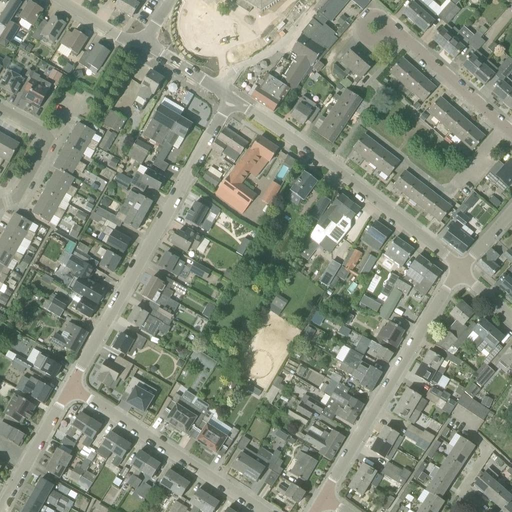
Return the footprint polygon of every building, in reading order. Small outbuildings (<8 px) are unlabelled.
[(11,21),(16,12),(22,3),(16,0),(12,0),(2,15),(11,21)] [(119,0),(116,7),(125,12),(124,13),(132,18),(133,17),(143,0),(119,0)] [(238,0),(236,5),(249,13),(253,7),(262,13),(265,11),(270,8),(280,0),(238,0)] [(320,62),(350,25),(346,22),(336,34),(325,25),(329,20),(330,21),(347,0),(329,0),(302,33),(303,34),(291,53),(294,55),(286,66),(279,61),(271,72),(273,73),(271,78),(267,75),(263,82),(260,81),(258,85),(260,86),(259,87),(251,99),(271,111),(278,100),(282,102),(290,90),(291,90),(294,92),(298,86),(311,66),(315,68),(320,62)] [(403,14),(414,23),(428,7),(419,0),(418,0),(415,4),(413,3),(403,14)] [(20,18),(33,26),(43,10),(31,2),(20,18)] [(442,21),(456,6),(451,2),(438,16),(437,17),(442,21)] [(456,6),(442,21),(447,25),(460,10),(456,6)] [(428,7),(414,23),(425,33),(434,22),(432,20),(437,15),(428,7)] [(347,19),(342,15),(337,22),(341,26),(347,19)] [(40,25),(32,38),(39,42),(39,41),(43,36),(48,39),(53,42),(54,43),(66,24),(54,17),(49,24),(47,28),(40,25)] [(10,22),(7,28),(1,38),(9,42),(10,42),(19,27),(10,22)] [(443,29),(433,40),(440,47),(444,50),(454,39),(453,38),(448,34),(452,31),(446,25),(443,29)] [(464,36),(460,32),(454,39),(444,50),(455,59),(468,44),(472,48),(481,39),(485,34),(480,29),(470,41),(464,36)] [(68,32),(60,44),(72,51),(71,54),(76,57),(88,38),(76,30),(73,35),(68,32)] [(0,44),(5,48),(9,42),(1,38),(0,39),(0,44)] [(481,39),(472,48),(477,52),(485,43),(481,39)] [(30,44),(26,50),(30,53),(34,47),(30,44)] [(91,66),(98,71),(110,52),(97,44),(90,55),(85,52),(78,63),(89,70),(91,66)] [(497,48),(492,44),(488,48),(493,53),(497,48)] [(351,71),(364,56),(354,48),(341,62),(348,68),(345,72),(347,75),(351,71)] [(373,65),(364,56),(351,71),(358,77),(354,81),(357,84),(373,65)] [(463,67),(474,76),(483,65),(473,56),(463,67)] [(501,66),(498,70),(503,74),(511,63),(511,59),(509,57),(501,66)] [(397,65),(390,73),(396,78),(397,76),(403,81),(414,69),(403,59),(397,65)] [(324,66),(320,62),(315,68),(319,71),(324,66)] [(63,70),(69,74),(74,68),(67,63),(63,70)] [(511,63),(503,74),(507,78),(510,75),(511,72),(511,63)] [(483,65),(474,76),(485,86),(494,75),(484,66),(483,65)] [(31,80),(34,73),(35,72),(29,69),(25,76),(31,80)] [(403,81),(401,83),(407,88),(408,86),(414,91),(425,78),(424,77),(414,69),(403,81)] [(53,70),(49,78),(58,83),(63,75),(53,70)] [(0,86),(16,95),(24,80),(9,71),(0,86)] [(343,71),(337,77),(342,81),(347,75),(344,72),(343,71)] [(155,95),(164,80),(151,72),(142,87),(144,88),(135,102),(144,107),(153,93),(155,95)] [(35,73),(31,80),(26,89),(31,92),(27,99),(37,105),(36,107),(39,109),(49,90),(37,84),(40,77),(35,73)] [(414,91),(412,93),(418,97),(419,96),(425,101),(436,88),(429,82),(425,78),(414,91)] [(500,84),(493,93),(494,95),(503,103),(511,93),(511,82),(507,78),(506,78),(502,82),(500,84)] [(347,90),(352,84),(346,79),(341,85),(347,90)] [(176,107),(184,111),(192,93),(183,89),(176,107)] [(339,101),(355,111),(362,100),(346,90),(341,98),(336,95),(334,97),(339,101)] [(511,93),(503,103),(511,110),(511,93)] [(441,98),(428,112),(434,117),(435,115),(441,120),(452,108),(441,98)] [(296,112),(292,117),(303,125),(307,120),(311,123),(312,124),(321,110),(316,107),(313,111),(304,106),(307,102),(302,99),(294,111),(296,112)] [(347,122),(355,111),(339,101),(334,109),(328,106),(327,108),(332,112),(347,122)] [(413,106),(417,110),(421,106),(417,102),(413,106)] [(181,118),(174,113),(173,114),(171,113),(171,112),(161,106),(152,120),(143,136),(161,146),(170,130),(172,132),(173,132),(181,118)] [(441,120),(439,122),(445,127),(446,125),(452,130),(463,117),(452,108),(441,120)] [(325,123),(340,133),(347,122),(332,112),(326,120),(321,117),(320,119),(325,123)] [(126,120),(115,113),(107,126),(118,132),(126,120)] [(424,113),(419,118),(424,122),(428,117),(424,113)] [(452,130),(450,132),(455,136),(456,136),(457,135),(463,140),(474,127),(472,125),(463,117),(452,130)] [(172,132),(166,143),(173,147),(179,136),(185,139),(189,132),(193,125),(186,121),(185,120),(182,118),(181,118),(173,132),(172,132)] [(78,123),(72,134),(97,148),(99,143),(92,140),(96,133),(78,123)] [(314,127),(312,130),(333,144),(340,133),(325,123),(320,130),(315,127),(314,127)] [(463,140),(461,141),(467,146),(468,145),(474,150),(485,137),(481,133),(474,127),(463,140)] [(222,153),(227,156),(231,149),(229,147),(232,143),(237,136),(226,129),(212,149),(221,155),(222,153)] [(108,152),(117,135),(114,133),(114,134),(110,132),(108,131),(99,147),(108,152)] [(1,134),(0,135),(0,157),(10,139),(1,134)] [(66,145),(83,155),(87,148),(95,152),(96,149),(97,148),(72,134),(68,141),(66,145)] [(365,135),(353,150),(360,155),(360,154),(366,158),(377,144),(365,135)] [(227,156),(235,162),(248,144),(237,136),(232,143),(229,147),(231,149),(227,156)] [(445,140),(451,145),(455,141),(449,136),(445,140)] [(250,148),(230,175),(230,176),(241,184),(249,173),(256,178),(268,162),(269,163),(279,149),(272,144),(271,144),(271,145),(270,144),(270,143),(261,137),(252,150),(250,148)] [(10,139),(0,157),(0,167),(4,160),(10,163),(20,144),(10,139)] [(137,140),(133,147),(147,155),(151,149),(137,140)] [(377,168),(388,153),(377,144),(366,158),(365,159),(371,164),(372,162),(377,167),(377,168)] [(83,155),(66,145),(60,157),(84,170),(87,166),(79,162),(83,155)] [(129,153),(128,156),(129,156),(141,164),(145,158),(147,155),(133,147),(131,151),(129,153)] [(400,162),(388,153),(377,168),(383,173),(384,171),(389,176),(400,162)] [(288,155),(274,178),(283,184),(297,160),(288,155)] [(56,163),(53,168),(57,170),(74,179),(75,178),(72,176),(75,170),(82,174),(83,173),(84,170),(60,157),(56,163)] [(113,158),(109,165),(115,168),(119,161),(113,158)] [(157,158),(153,165),(165,172),(169,165),(157,158)] [(500,179),(509,187),(511,183),(511,160),(505,167),(499,161),(485,177),(495,185),(500,179)] [(57,170),(51,181),(76,194),(78,190),(71,186),(74,179),(57,170)] [(132,181),(130,184),(144,192),(148,185),(159,191),(165,179),(148,170),(147,170),(144,176),(137,172),(137,173),(132,181)] [(406,194),(417,180),(405,171),(401,177),(398,181),(394,186),(400,191),(401,190),(406,194)] [(221,180),(212,175),(207,172),(201,181),(205,184),(215,190),(221,180)] [(291,191),(304,201),(318,182),(305,172),(300,178),(298,177),(292,185),(294,186),(291,191)] [(230,176),(216,194),(222,199),(242,214),(243,214),(243,213),(256,196),(247,189),(241,185),(241,184),(230,176)] [(126,191),(130,185),(127,183),(125,181),(116,177),(113,184),(126,191)] [(418,203),(429,190),(417,180),(406,194),(406,195),(412,200),(413,199),(418,203)] [(45,191),(62,201),(66,194),(74,198),(76,194),(51,181),(45,191)] [(270,206),(281,187),(273,182),(262,201),(270,206)] [(430,212),(440,199),(429,190),(418,203),(417,204),(423,209),(424,208),(430,212)] [(58,208),(62,201),(45,191),(39,202),(63,216),(65,212),(58,208)] [(127,198),(124,205),(127,207),(132,210),(145,217),(152,203),(140,196),(139,196),(131,192),(127,198)] [(470,198),(475,202),(479,198),(473,193),(470,198)] [(317,225),(309,238),(319,245),(326,236),(337,245),(355,223),(352,221),(361,209),(341,194),(317,225)] [(214,204),(197,195),(187,213),(190,215),(187,221),(198,227),(201,221),(204,222),(214,204)] [(311,216),(310,217),(318,221),(330,201),(323,196),(316,207),(318,208),(313,217),(311,216)] [(440,199),(430,212),(429,213),(435,218),(436,217),(441,221),(440,222),(452,208),(440,199)] [(37,205),(33,213),(50,223),(54,216),(61,220),(63,216),(39,202),(37,205)] [(88,203),(84,210),(90,213),(94,206),(88,203)] [(458,222),(443,240),(463,255),(473,242),(469,239),(473,234),(464,227),(468,220),(463,216),(469,209),(462,204),(452,217),(458,222)] [(124,205),(116,218),(124,223),(137,230),(145,217),(132,210),(127,207),(124,205)] [(96,213),(107,220),(110,221),(113,216),(99,208),(96,213)] [(76,217),(84,221),(87,216),(79,211),(76,217)] [(94,213),(91,219),(104,226),(107,220),(96,213),(96,214),(94,213)] [(9,224),(34,238),(36,235),(29,230),(33,223),(15,214),(9,224)] [(378,251),(391,233),(391,232),(376,222),(363,241),(378,251)] [(32,242),(34,238),(9,224),(3,235),(20,245),(24,238),(32,242)] [(76,239),(82,228),(76,225),(70,235),(76,239)] [(131,240),(114,231),(107,227),(103,234),(106,235),(103,242),(110,246),(124,254),(131,240)] [(172,238),(171,240),(171,242),(172,243),(172,244),(180,248),(188,252),(190,248),(196,251),(204,237),(193,230),(189,237),(184,235),(178,232),(175,237),(174,237),(172,238)] [(16,252),(20,245),(3,235),(0,240),(0,248),(21,260),(24,256),(16,252)] [(384,255),(402,267),(414,250),(404,243),(396,238),(384,255)] [(244,239),(236,253),(242,256),(250,242),(244,239)] [(75,250),(73,255),(72,256),(86,264),(90,258),(86,256),(90,249),(80,243),(76,250),(75,250)] [(0,248),(0,263),(8,268),(12,260),(17,263),(19,264),(21,260),(0,248)] [(100,266),(113,273),(121,259),(108,252),(100,248),(97,254),(104,258),(100,266)] [(308,261),(313,255),(311,253),(304,248),(301,253),(300,255),(308,261)] [(346,280),(352,269),(353,270),(362,254),(352,248),(336,275),(340,277),(346,280)] [(477,265),(491,278),(499,269),(493,263),(499,256),(491,249),(485,256),(477,265)] [(65,250),(60,257),(68,262),(65,267),(66,267),(71,270),(73,271),(71,275),(70,274),(66,276),(63,280),(65,284),(64,286),(67,287),(73,291),(72,291),(76,294),(83,298),(98,306),(107,291),(105,290),(104,290),(96,285),(88,281),(95,270),(95,269),(86,264),(72,256),(73,255),(71,254),(65,250)] [(161,262),(159,267),(171,273),(178,277),(179,275),(184,265),(185,264),(186,263),(179,259),(167,253),(164,258),(161,262)] [(32,258),(26,255),(23,260),(29,263),(32,258)] [(388,298),(383,307),(392,312),(396,305),(402,294),(407,296),(413,286),(412,285),(415,281),(418,283),(415,287),(414,288),(419,291),(425,296),(442,272),(437,268),(419,255),(411,268),(406,274),(407,275),(403,280),(400,278),(394,287),(388,298)] [(371,256),(360,274),(367,278),(377,259),(371,256)] [(22,261),(20,266),(26,269),(29,265),(22,261)] [(189,272),(206,281),(211,272),(194,262),(189,272)] [(0,277),(6,280),(8,276),(7,276),(10,270),(8,268),(0,263),(0,277)] [(228,269),(223,277),(231,281),(235,273),(228,269)] [(327,269),(320,282),(328,287),(336,274),(327,269)] [(330,286),(328,290),(332,292),(334,288),(340,277),(336,275),(330,286)] [(505,282),(500,287),(508,294),(511,297),(511,277),(510,276),(505,282)] [(153,277),(148,287),(162,295),(170,299),(174,293),(170,290),(166,289),(168,285),(161,281),(154,277),(153,277)] [(174,282),(171,288),(184,295),(188,290),(174,282)] [(388,298),(394,287),(387,283),(381,294),(388,298)] [(148,287),(142,296),(151,301),(157,305),(161,307),(158,312),(171,320),(174,314),(174,313),(171,311),(165,308),(170,299),(162,295),(148,287)] [(0,297),(0,299),(6,304),(10,298),(2,294),(0,297)] [(57,295),(56,296),(53,294),(48,301),(52,303),(64,311),(69,302),(57,295)] [(74,301),(70,307),(76,310),(77,311),(86,317),(89,318),(90,319),(94,313),(95,313),(98,309),(97,308),(98,306),(83,298),(76,294),(74,294),(72,297),(73,300),(74,301)] [(379,311),(382,303),(362,296),(359,304),(379,311)] [(286,305),(276,298),(272,304),(282,310),(286,305)] [(64,311),(52,303),(48,301),(43,308),(60,318),(64,311)] [(210,318),(215,306),(208,303),(203,315),(210,318)] [(447,352),(465,331),(468,328),(464,325),(474,314),(462,303),(451,314),(458,320),(448,330),(435,345),(441,349),(447,352)] [(148,315),(148,314),(136,307),(128,321),(140,328),(139,329),(154,337),(162,323),(169,327),(172,321),(171,320),(158,312),(154,318),(148,315)] [(387,321),(392,312),(383,307),(378,316),(387,321)] [(317,312),(311,321),(319,326),(325,316),(317,312)] [(246,320),(242,327),(248,330),(252,324),(246,320)] [(447,352),(452,355),(453,356),(458,350),(457,350),(467,338),(467,339),(472,343),(472,344),(477,348),(484,340),(494,329),(483,320),(473,331),(470,335),(465,331),(447,352)] [(16,327),(21,330),(24,324),(19,321),(16,327)] [(379,333),(374,343),(375,343),(385,349),(388,344),(392,346),(397,349),(398,347),(400,342),(399,341),(405,331),(397,326),(390,322),(387,328),(383,335),(380,333),(379,333)] [(53,339),(51,343),(63,349),(64,347),(77,354),(84,341),(85,339),(87,336),(88,334),(88,333),(87,333),(82,330),(69,323),(66,329),(64,332),(65,332),(70,335),(67,341),(62,338),(58,336),(55,334),(53,339)] [(340,328),(339,334),(350,336),(352,330),(340,328)] [(484,340),(477,348),(481,352),(484,349),(488,345),(493,350),(499,344),(504,338),(494,329),(484,340)] [(303,333),(300,339),(308,343),(311,337),(303,333)] [(116,339),(112,346),(114,347),(114,348),(123,353),(126,355),(126,354),(131,346),(136,348),(140,351),(146,341),(147,340),(137,334),(134,341),(133,341),(130,339),(122,334),(118,340),(116,339)] [(375,343),(372,342),(368,347),(379,353),(376,357),(388,364),(394,354),(385,349),(375,343)] [(358,343),(355,348),(365,354),(368,349),(358,343)] [(511,347),(501,360),(511,369),(511,347)] [(196,349),(191,357),(196,361),(201,352),(196,349)] [(347,355),(343,363),(377,383),(382,373),(371,367),(361,361),(364,357),(351,349),(347,355)] [(182,351),(179,357),(184,360),(188,354),(182,351)] [(426,358),(423,364),(443,376),(446,370),(445,369),(439,366),(443,360),(437,356),(436,355),(433,354),(430,352),(428,351),(425,357),(426,358)] [(37,361),(34,367),(41,371),(51,376),(55,378),(61,367),(55,364),(56,362),(40,353),(36,360),(37,361)] [(487,366),(494,358),(489,354),(482,362),(487,366)] [(453,356),(452,355),(448,361),(459,367),(459,366),(462,361),(453,356)] [(29,371),(33,365),(17,356),(13,361),(14,362),(19,365),(26,369),(29,371)] [(134,365),(118,356),(113,364),(107,360),(100,373),(102,374),(97,381),(109,388),(113,380),(116,382),(118,378),(124,381),(134,365)] [(179,360),(176,366),(182,369),(185,363),(179,360)] [(14,362),(11,367),(23,373),(26,369),(19,365),(14,362)] [(339,369),(362,382),(360,386),(372,392),(377,383),(343,363),(339,369)] [(437,385),(440,381),(443,376),(423,364),(416,376),(433,386),(437,385)] [(495,372),(488,367),(474,381),(481,388),(495,372)] [(330,379),(332,380),(339,384),(339,383),(343,378),(334,373),(330,379)] [(272,385),(272,386),(278,389),(279,386),(280,384),(283,379),(278,376),(272,385)] [(53,389),(31,377),(23,392),(44,404),(53,389)] [(133,377),(125,393),(131,396),(127,403),(137,408),(136,410),(143,414),(144,412),(145,413),(154,398),(141,391),(145,384),(135,378),(133,377)] [(324,383),(319,390),(324,393),(325,394),(326,394),(330,397),(336,400),(347,407),(359,414),(364,405),(352,398),(346,395),(350,389),(339,383),(339,384),(332,380),(329,385),(324,383)] [(249,384),(244,392),(251,397),(257,389),(249,384)] [(460,384),(454,392),(461,397),(466,389),(460,384)] [(280,390),(278,389),(272,386),(264,400),(267,402),(269,400),(273,402),(280,390)] [(429,393),(454,408),(457,404),(457,403),(449,398),(451,395),(444,392),(443,394),(432,388),(429,393)] [(401,401),(420,413),(427,401),(408,389),(401,401)] [(475,395),(468,389),(465,392),(472,399),(475,395)] [(429,393),(426,398),(437,404),(435,406),(450,415),(454,408),(429,393)] [(4,414),(11,418),(19,423),(23,417),(28,420),(29,418),(31,419),(33,415),(32,414),(36,407),(15,394),(4,414)] [(169,426),(175,430),(192,404),(176,394),(165,411),(166,411),(167,409),(172,412),(166,421),(170,424),(169,426)] [(326,394),(320,404),(325,407),(324,408),(329,411),(335,415),(340,418),(352,425),(359,414),(347,407),(336,400),(330,397),(326,394)] [(469,397),(464,394),(457,403),(457,404),(462,407),(469,397)] [(490,408),(493,400),(485,396),(481,404),(490,408)] [(467,411),(474,401),(469,397),(462,407),(467,411)] [(315,410),(321,414),(324,408),(325,407),(320,404),(319,403),(310,398),(306,405),(315,411),(315,410)] [(394,413),(413,425),(420,413),(401,401),(394,413)] [(480,404),(474,401),(467,411),(473,414),(480,404)] [(315,411),(306,405),(305,406),(301,403),(297,411),(310,419),(315,411)] [(192,426),(197,429),(209,411),(203,408),(201,410),(192,404),(175,430),(180,434),(182,432),(186,434),(192,426)] [(485,408),(480,404),(473,414),(478,418),(485,408)] [(490,411),(485,408),(478,418),(483,421),(487,415),(490,411)] [(202,432),(196,441),(201,444),(200,446),(205,450),(218,430),(219,429),(223,423),(217,420),(213,417),(214,415),(209,412),(209,411),(205,416),(197,429),(202,432)] [(67,435),(72,438),(77,430),(83,433),(91,420),(81,413),(67,435)] [(299,422),(305,425),(306,426),(309,422),(295,414),(294,416),(293,418),(299,422)] [(85,446),(79,455),(85,459),(86,460),(93,449),(89,447),(91,443),(93,439),(102,427),(91,420),(83,433),(88,437),(83,445),(85,446)] [(27,436),(3,422),(0,427),(0,436),(20,448),(27,436)] [(305,425),(299,422),(295,429),(300,433),(305,425)] [(407,430),(430,444),(435,437),(424,431),(423,432),(410,425),(407,430)] [(218,430),(205,450),(211,453),(212,451),(217,454),(223,445),(228,449),(240,431),(234,427),(233,429),(232,429),(229,435),(228,437),(218,430)] [(385,427),(378,439),(392,447),(398,436),(399,435),(385,427)] [(445,438),(450,430),(446,427),(441,435),(445,438)] [(309,431),(306,437),(312,441),(317,444),(318,442),(321,444),(321,443),(324,445),(325,444),(337,451),(341,445),(344,440),(345,438),(333,430),(331,435),(324,431),(324,433),(321,438),(309,431)] [(426,451),(430,444),(407,430),(404,436),(417,443),(416,445),(426,451)] [(97,452),(96,454),(97,454),(97,455),(101,457),(107,449),(112,452),(121,439),(110,432),(102,445),(97,452)] [(289,437),(284,434),(280,439),(286,442),(289,437)] [(244,437),(237,448),(243,452),(246,447),(250,441),(244,437)] [(312,441),(306,437),(304,440),(321,450),(319,454),(331,461),(337,451),(325,444),(324,445),(321,443),(321,444),(318,442),(317,444),(312,441)] [(61,443),(72,450),(76,444),(65,438),(61,443)] [(475,447),(461,438),(454,448),(468,457),(475,447)] [(112,464),(117,468),(131,446),(121,439),(112,452),(118,456),(112,464)] [(378,439),(371,451),(385,458),(392,447),(378,439)] [(436,451),(442,443),(437,440),(432,449),(436,451)] [(468,457),(454,448),(447,459),(461,468),(468,457)] [(52,460),(66,468),(72,457),(58,449),(52,460)] [(281,453),(275,449),(272,455),(262,449),(258,455),(244,475),(256,482),(266,467),(271,470),(274,465),(278,458),(281,453)] [(432,459),(436,451),(432,449),(427,456),(432,459)] [(128,483),(132,486),(138,478),(142,471),(150,458),(140,451),(131,465),(138,469),(128,483)] [(301,463),(294,475),(295,476),(306,482),(318,462),(300,452),(295,460),(297,461),(301,463)] [(235,464),(233,468),(244,475),(254,461),(242,453),(242,454),(235,464)] [(501,467),(505,463),(498,457),(495,461),(501,467)] [(150,458),(142,471),(146,474),(152,478),(161,465),(150,458)] [(455,478),(461,468),(447,459),(441,469),(455,478)] [(60,479),(66,468),(52,460),(46,471),(60,479)] [(404,469),(402,471),(388,462),(385,468),(402,478),(406,481),(411,473),(404,469)] [(422,472),(427,465),(423,462),(418,470),(422,472)] [(356,476),(369,484),(376,472),(363,464),(356,476)] [(281,468),(280,468),(277,466),(274,465),(271,470),(279,475),(283,469),(281,468)] [(448,489),(455,478),(441,469),(435,465),(428,476),(434,480),(448,489)] [(73,472),(82,477),(85,472),(76,466),(73,472)] [(94,483),(99,473),(89,466),(83,477),(94,483)] [(130,470),(124,467),(120,474),(125,478),(130,470)] [(402,478),(385,468),(382,473),(403,486),(406,481),(402,478)] [(169,470),(161,484),(171,491),(180,477),(169,470)] [(271,470),(264,483),(271,488),(272,488),(279,475),(271,470)] [(418,480),(422,472),(418,470),(413,477),(418,480)] [(79,482),(82,477),(73,472),(70,477),(79,482)] [(494,481),(485,473),(474,485),(483,494),(494,481)] [(362,496),(369,484),(356,476),(349,488),(362,496)] [(180,477),(171,491),(182,498),(190,484),(180,477)] [(138,478),(132,486),(136,489),(142,480),(138,478)] [(74,503),(62,496),(52,490),(54,486),(42,479),(36,488),(59,502),(66,506),(67,506),(71,508),(74,503)] [(441,499),(448,489),(434,480),(427,490),(431,493),(441,499)] [(504,489),(494,481),(483,494),(493,502),(504,489)] [(145,484),(138,495),(144,499),(152,488),(145,484)] [(289,491),(280,485),(277,491),(285,496),(298,504),(305,492),(293,484),(289,491)] [(408,494),(413,487),(408,484),(404,491),(408,494)] [(62,485),(59,490),(68,496),(71,490),(62,485)] [(154,485),(146,498),(152,501),(159,489),(154,485)] [(36,488),(31,498),(43,505),(46,501),(56,507),(58,508),(57,510),(60,511),(68,511),(71,508),(67,506),(66,506),(59,502),(36,488)] [(199,511),(201,510),(209,496),(207,495),(199,489),(196,493),(190,503),(195,506),(190,511),(199,511)] [(425,489),(418,500),(424,504),(436,511),(438,511),(444,503),(445,502),(441,499),(431,493),(427,490),(425,489)] [(502,510),(509,502),(511,498),(511,496),(504,489),(493,502),(502,510)] [(411,502),(414,498),(408,494),(404,491),(399,499),(403,501),(405,498),(411,502)] [(157,502),(162,505),(167,497),(162,494),(157,502)] [(209,496),(201,510),(204,511),(214,511),(220,503),(209,496)] [(388,496),(387,499),(382,507),(387,511),(394,499),(388,496)] [(167,497),(162,505),(157,511),(164,511),(172,500),(167,497)] [(31,498),(25,508),(32,511),(54,511),(55,511),(48,508),(43,505),(31,498)] [(511,511),(511,504),(510,503),(509,502),(502,510),(500,511),(511,511)]
